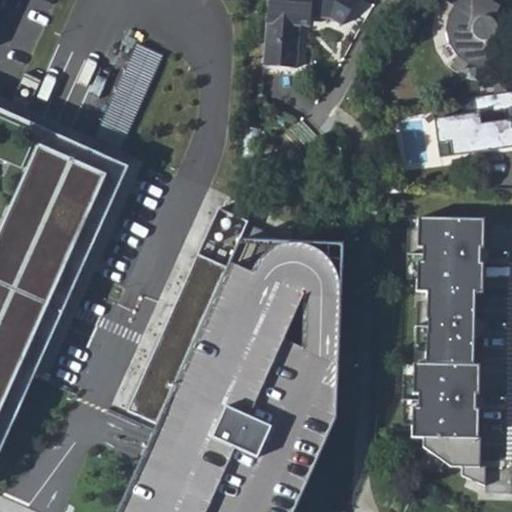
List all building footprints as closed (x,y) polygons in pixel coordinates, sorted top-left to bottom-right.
[(268,0),(264,66),(297,69),(300,27),(311,17),(331,19),(343,26),(356,0),(268,0)] [(499,8),(486,0),(442,0),(457,9),(451,18),(448,30),(451,44),(458,55),(469,63),(482,66),(489,66),(487,43),(491,41),(495,37),(497,32),(496,27),(494,22),(492,20),(499,8)] [(311,17),(300,27),(310,27),(311,17)] [(119,153),(162,56),(135,44),(92,141),(119,153)] [(297,69),(264,66),(263,72),(296,75),(297,69)] [(511,93),(507,94),(463,100),(466,117),(438,121),(442,146),(452,145),(454,156),(511,147),(511,93)] [(0,450),(35,372),(127,168),(0,111),(0,450)] [(452,145),(442,146),(444,160),(511,149),(511,147),(454,156),(452,145)] [(248,225),(218,211),(198,258),(227,271),(247,227),(248,225)] [(486,296),(486,225),(424,221),(420,296),(432,295),(432,372),(418,373),(417,443),(449,473),(485,469),(477,371),(476,297),(486,296)] [(247,227),(227,271),(198,258),(127,414),(157,428),(147,452),(119,511),(294,511),(336,421),(343,249),(293,247),(247,227)]
